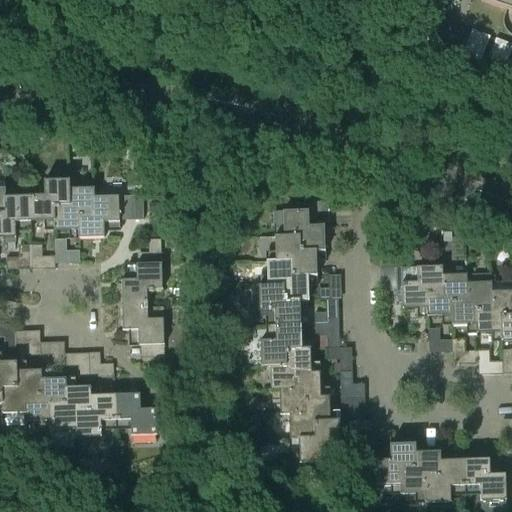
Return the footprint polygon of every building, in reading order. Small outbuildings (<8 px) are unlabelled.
[(511,0),(482,0),(482,2),(504,10),(511,12),(511,0)] [(45,197),(28,198),(29,224),(53,224),(54,224),(53,207),(71,206),(70,190),(70,182),(44,182),(45,197)] [(94,190),(70,190),(71,206),(53,207),(54,224),(53,224),(54,232),(78,232),(79,232),(79,214),(95,214),(94,199),(95,199),(94,190)] [(133,197),(133,223),(147,223),(147,197),(133,197)] [(0,240),(16,240),(16,225),(29,224),(28,198),(6,199),(5,199),(6,214),(0,214),(0,240)] [(119,198),(95,199),(94,199),(95,214),(79,214),(79,232),(78,232),(78,240),(104,239),(104,224),(119,223),(119,198)] [(283,213),(284,237),(284,238),(298,238),(298,254),(316,253),(316,254),(325,254),(325,230),(329,230),(328,200),(307,201),(307,212),(301,213),(288,213),(283,213)] [(158,211),(158,204),(153,204),(149,204),(149,213),(158,213),(158,211)] [(301,213),(300,205),(288,205),(288,213),(301,213)] [(451,233),(443,234),(443,243),(451,243),(451,233)] [(275,238),(276,262),(276,263),(291,263),(291,279),(308,278),(317,278),(316,254),(316,253),(298,254),(298,238),(284,238),(284,237),(275,238)] [(148,242),(149,254),(161,253),(161,241),(148,242)] [(66,253),(67,265),(79,265),(79,252),(66,253)] [(382,257),(379,270),(396,269),(395,257),(382,257)] [(42,258),(43,271),(56,270),(56,258),(42,258)] [(7,259),(7,272),(20,271),(19,259),(7,259)] [(267,263),(267,287),(268,288),(282,287),(283,303),(300,302),(300,303),(309,303),(308,278),(291,279),(291,263),(276,263),(276,262),(267,263)] [(121,282),(122,307),(147,307),(147,292),(163,291),(162,265),(136,266),(136,281),(121,282)] [(442,277),(443,277),(443,268),(417,269),(401,269),(401,281),(402,285),(402,310),(426,310),(427,310),(426,292),(443,292),(442,277)] [(427,318),(451,318),(452,318),(451,300),(467,299),(466,276),(443,277),(442,277),(443,292),(426,292),(427,310),(426,310),(427,318)] [(451,326),(476,326),(476,309),(492,309),(492,293),(492,284),(491,284),(491,276),(467,276),(466,276),(467,299),(451,300),(452,318),(451,318),(451,326)] [(328,277),(328,290),(341,290),(340,277),(328,277)] [(379,282),(380,294),(392,294),(392,281),(379,282)] [(275,313),(275,328),(301,327),(300,303),(300,302),(283,303),(282,287),(268,288),(267,287),(259,287),(259,313),(275,313)] [(476,335),(500,334),(501,334),(501,317),(511,316),(511,292),(492,293),(492,309),(476,309),(476,326),(476,335)] [(325,301),(326,314),(338,314),(338,301),(325,301)] [(147,307),(122,307),(123,332),(138,332),(139,347),(165,346),(164,321),(148,322),(147,307)] [(148,322),(163,321),(162,309),(148,310),(148,322)] [(501,343),(511,342),(511,316),(501,317),(501,334),(500,334),(501,343)] [(261,369),(270,368),(270,367),(285,366),(285,350),(301,350),(301,327),(275,328),(276,342),(260,343),(261,369)] [(16,333),(16,345),(28,345),(28,333),(16,333)] [(429,355),(432,354),(440,354),(440,341),(439,333),(428,334),(428,343),(429,355)] [(327,337),(327,350),(339,350),(339,337),(327,337)] [(440,341),(440,354),(453,354),(453,341),(440,341)] [(40,344),(41,356),(54,356),(53,344),(40,344)] [(310,350),(301,350),(285,350),(285,366),(270,367),(270,368),(271,393),(279,392),(294,391),(294,376),(311,375),(311,374),(310,350)] [(464,352),(465,365),(477,365),(477,352),(464,352)] [(65,356),(65,367),(79,367),(78,355),(65,356)] [(153,359),(153,371),(165,371),(165,358),(153,359)] [(339,361),(340,374),(352,373),(352,361),(339,361)] [(489,364),(490,376),(503,376),(502,363),(489,364)] [(0,405),(1,406),(2,406),(2,390),(18,390),(17,373),(18,373),(17,364),(0,364),(0,405)] [(101,366),(101,378),(115,378),(114,366),(101,366)] [(2,414),(26,413),(27,413),(27,398),(42,398),(42,381),(42,372),(18,373),(17,373),(18,390),(2,390),(2,406),(1,406),(2,414)] [(352,373),(340,374),(340,387),(353,387),(352,373)] [(320,374),(311,374),(311,375),(294,376),(294,391),(279,392),(280,417),(289,417),(289,416),(304,416),(304,400),(321,399),(320,374)] [(26,422),(51,421),(52,421),(52,407),(67,406),(67,389),(67,380),(42,381),(42,398),(27,398),(27,413),(26,413),(26,422)] [(51,430),(76,430),(77,430),(76,413),(92,413),(91,397),(91,388),(67,389),(67,406),(52,407),(52,421),(51,421),(51,430)] [(142,396),(116,397),(117,423),(132,422),(132,437),(157,436),(157,410),(142,411),(142,396)] [(77,430),(76,430),(76,439),(102,438),(102,423),(117,423),(116,397),(91,397),(92,413),(76,413),(77,430)] [(290,441),(299,441),(299,440),(314,440),(314,424),(330,423),(330,398),(321,399),(304,400),(304,416),(289,416),(289,417),(290,441)] [(353,410),(353,423),(365,422),(365,409),(353,410)] [(299,440),(299,441),(299,465),(325,464),(324,449),(340,448),(339,422),(330,423),(314,424),(314,440),(299,440)] [(169,423),(169,436),(182,435),(181,423),(169,423)] [(511,432),(502,433),(502,445),(511,444),(511,432)] [(348,434),(348,447),(360,447),(360,434),(348,434)] [(375,488),(400,488),(400,471),(416,470),(415,455),(416,454),(416,446),(390,447),(390,453),(374,454),(375,488)] [(400,496),(424,495),(425,495),(424,478),(440,477),(440,462),(441,462),(441,454),(416,454),(415,455),(416,470),(400,471),(400,488),(400,496)] [(490,461),(465,462),(465,487),(480,487),(481,503),(506,502),(505,476),(490,476),(490,461)] [(425,495),(424,495),(425,504),(451,504),(450,488),(465,487),(465,462),(441,462),(440,462),(440,477),(424,478),(425,495)] [(294,473),(294,490),(306,489),(305,473),(294,473)]
